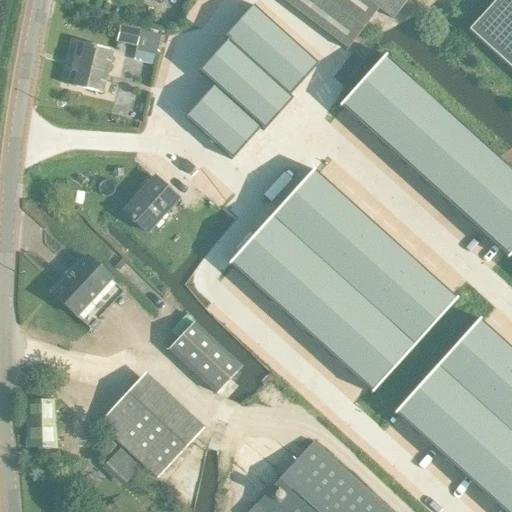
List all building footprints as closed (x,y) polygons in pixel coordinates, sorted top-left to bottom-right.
[(282,0),(283,1),(347,50),(379,8),(393,18),(407,0),(282,0)] [(511,0),(495,0),(469,30),(511,69),(511,0)] [(253,5),(238,21),(271,51),(285,35),(253,5)] [(154,53),(160,32),(108,18),(102,39),(154,53)] [(238,21),(224,37),(227,40),(257,67),(271,51),(238,21)] [(285,35),(271,51),(304,80),(318,64),(285,35)] [(227,40),(213,57),(245,86),(260,70),(257,67),(227,40)] [(78,44),(67,85),(102,94),(112,52),(78,44)] [(271,51),(257,67),(260,70),(289,96),(304,80),(271,51)] [(385,56),(339,107),(360,126),(406,75),(385,56)] [(213,57),(198,73),(213,86),(231,102),(245,86),(213,57)] [(260,70),(245,86),(278,115),(292,99),(289,96),(260,70)] [(406,75),(360,126),(381,145),(427,94),(406,75)] [(213,86),(199,102),(222,123),(237,107),(231,102),(213,86)] [(245,86),(231,102),(237,107),(260,128),(264,131),(278,115),(245,86)] [(427,94),(381,145),(402,164),(448,113),(427,94)] [(199,102),(184,118),(208,139),(222,123),(199,102)] [(237,107),(222,123),(246,145),(260,128),(237,107)] [(448,113),(402,164),(423,183),(469,132),(448,113)] [(222,123),(208,139),(231,161),(246,145),(222,123)] [(469,132),(423,183),(444,202),(490,151),(469,132)] [(490,151),(444,202),(465,221),(511,170),(490,151)] [(313,170),(292,194),(333,231),(354,207),(313,170)] [(511,170),(465,221),(486,240),(511,210),(511,170)] [(154,177),(123,212),(161,246),(192,211),(154,177)] [(218,208),(200,191),(193,198),(212,215),(218,208)] [(292,194),(271,217),(312,254),(333,231),(292,194)] [(333,231),(312,254),(332,273),(375,225),(354,207),(333,231)] [(511,210),(486,240),(507,258),(511,252),(511,210)] [(271,217),(249,241),(290,278),(312,254),(271,217)] [(375,225),(332,273),(353,291),(395,244),(375,225)] [(249,241),(228,265),(269,302),(290,278),(249,241)] [(395,244),(353,291),(373,309),(416,262),(395,244)] [(290,278),(269,302),(289,320),(332,273),(312,254),(290,278)] [(86,258),(51,295),(89,330),(124,294),(86,258)] [(416,262),(373,309),(393,328),(436,281),(416,262)] [(332,273),(289,320),(310,338),(353,291),(332,273)] [(436,281),(393,328),(414,346),(456,299),(436,281)] [(353,291),(310,338),(330,357),(373,309),(353,291)] [(373,309),(330,357),(351,375),(393,328),(373,309)] [(479,319),(436,367),(459,387),(502,340),(479,319)] [(216,395),(227,384),(241,369),(193,324),(168,351),(216,395)] [(393,328),(351,375),(371,394),(414,346),(393,328)] [(511,349),(502,340),(459,387),(482,407),(511,373),(511,349)] [(436,367),(394,414),(416,434),(459,387),(436,367)] [(511,373),(482,407),(504,428),(511,419),(511,373)] [(459,387),(416,434),(439,455),(482,407),(459,387)] [(54,448),(54,402),(46,402),(46,391),(25,391),(25,402),(26,402),(26,449),(54,448)] [(482,407),(439,455),(462,475),(504,428),(482,407)] [(511,434),(504,428),(462,475),(484,495),(511,464),(511,434)] [(103,460),(106,457),(115,446),(102,436),(94,447),(91,450),(103,460)] [(390,511),(313,442),(249,511),(390,511)] [(140,468),(120,449),(102,468),(122,487),(140,468)] [(511,464),(484,495),(502,511),(509,511),(511,509),(511,464)]
